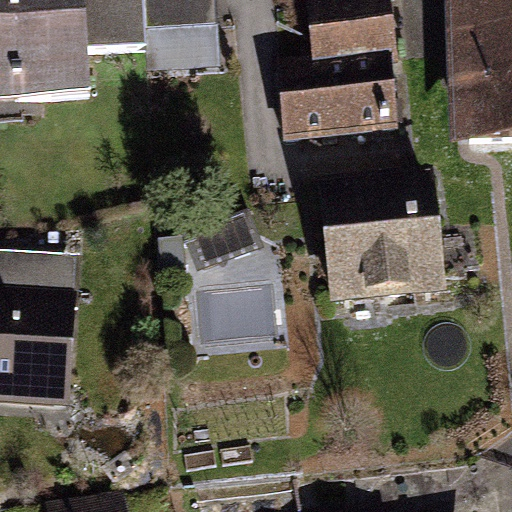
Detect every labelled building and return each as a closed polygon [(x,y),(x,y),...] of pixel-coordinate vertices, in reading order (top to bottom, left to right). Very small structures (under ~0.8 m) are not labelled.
[(0,0),(0,107),(89,102),(87,59),(146,56),(148,81),(221,77),(216,0),(0,0)] [(389,0),(304,0),(311,65),(276,68),(284,154),(398,143),(391,75),(397,74),(389,0)] [(511,0),(445,0),(451,159),(511,156),(511,0)] [(432,181),(318,192),(330,321),(445,310),(432,181)] [(77,257),(0,252),(0,404),(71,408),(78,293),(75,293),(77,257)] [(42,511),(118,511),(117,500),(42,511)]
